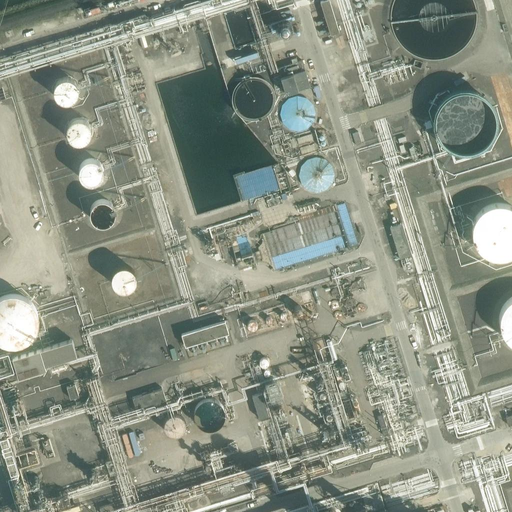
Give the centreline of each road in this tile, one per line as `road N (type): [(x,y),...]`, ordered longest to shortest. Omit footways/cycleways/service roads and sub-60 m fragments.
road 1 (unknown): [(186,0),(196,48),(158,63),(151,84),(209,263),(229,273),(269,273),(377,252)]
road 2 (unknown): [(108,387),(330,322),(351,337)]
road 3 (unknown): [(338,124),(466,67),(485,0)]
road 4 (unknown): [(351,337),(389,471)]
